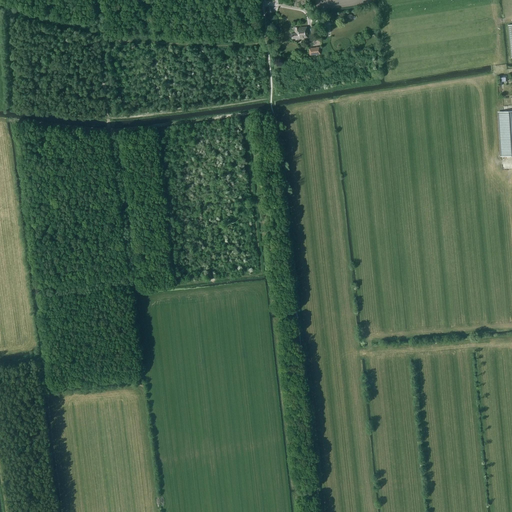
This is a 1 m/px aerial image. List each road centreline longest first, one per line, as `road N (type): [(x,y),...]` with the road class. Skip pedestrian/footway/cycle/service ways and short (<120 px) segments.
road 1 (track): [(271,109),(109,130),(14,123),(48,384),(138,373),(130,287)]
road 2 (track): [(3,0),(16,109),(108,118),(271,97)]
road 3 (track): [(38,298),(260,269),(272,310),(296,310)]
road 4 (track): [(95,0),(125,283)]
road 5 (track): [(297,316),(273,320),(292,488),(317,486)]
road 6 (track): [(266,42),(108,41),(107,28)]
road 7 (track): [(260,269),(243,113)]
